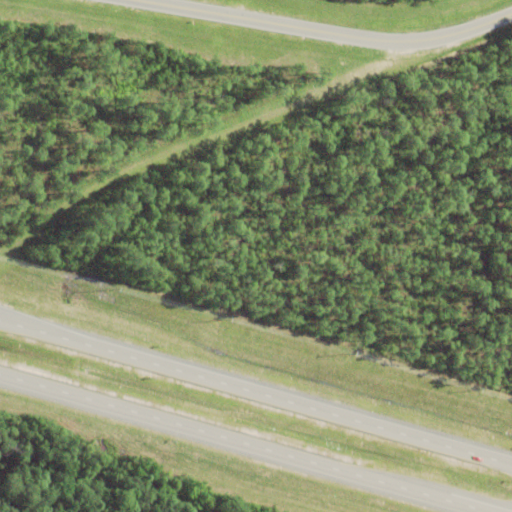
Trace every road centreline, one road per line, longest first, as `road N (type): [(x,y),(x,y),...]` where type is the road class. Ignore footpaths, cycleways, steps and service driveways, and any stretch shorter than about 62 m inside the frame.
road 1 (trunk): [(511,465),(0,321)]
road 2 (trunk): [(0,375),(487,511)]
road 3 (tertiary): [(511,14),(444,34),(373,41),(150,0)]
